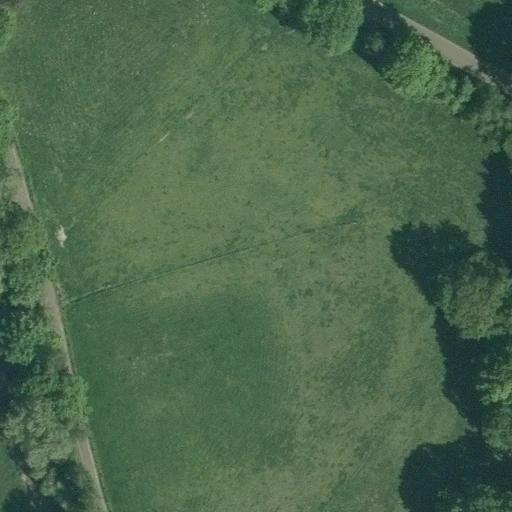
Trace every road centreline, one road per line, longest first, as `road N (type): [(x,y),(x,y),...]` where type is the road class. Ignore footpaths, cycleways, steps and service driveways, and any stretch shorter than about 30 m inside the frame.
road 1 (unclassified): [(106,511),(0,124)]
road 2 (unclassified): [(511,93),(336,0)]
